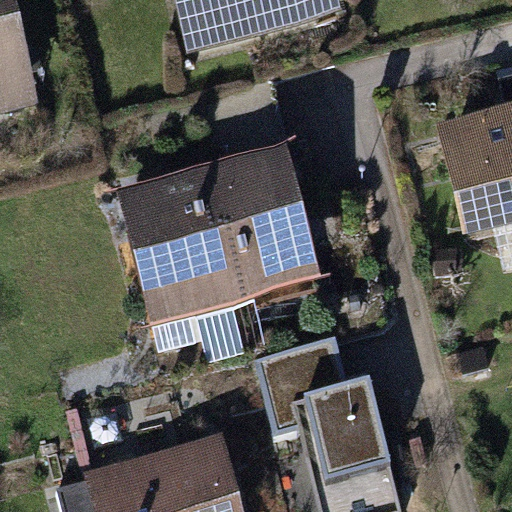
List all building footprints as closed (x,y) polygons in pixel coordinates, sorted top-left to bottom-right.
[(190,0),(202,48),(343,15),(339,0),(190,0)] [(0,105),(47,97),(34,13),(0,18),(0,105)] [(277,79),(207,95),(222,158),(292,142),(277,79)] [(511,118),(454,131),(477,236),(511,228),(511,118)] [(289,157),(130,197),(164,330),(323,290),(289,157)] [(342,339),(264,358),(302,511),(407,511),(373,371),(352,376),(342,339)] [(244,511),(233,453),(107,478),(113,511),(244,511)]
